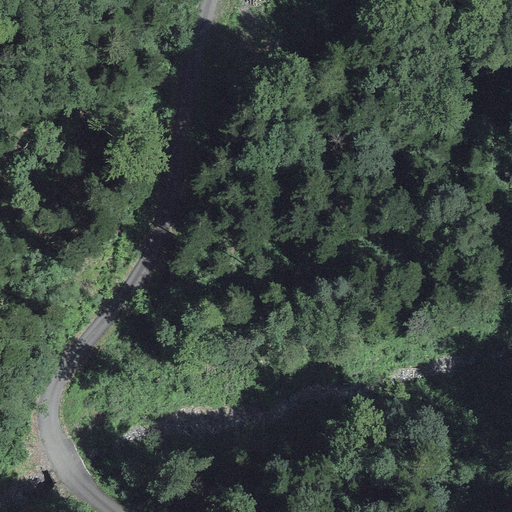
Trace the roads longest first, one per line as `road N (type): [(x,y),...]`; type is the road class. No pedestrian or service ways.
road 1 (motorway): [(399,511),(74,0)]
road 2 (track): [(114,511),(83,492),(50,441),(58,379),(165,233),(223,0)]
road 3 (motorway): [(0,365),(94,511)]
